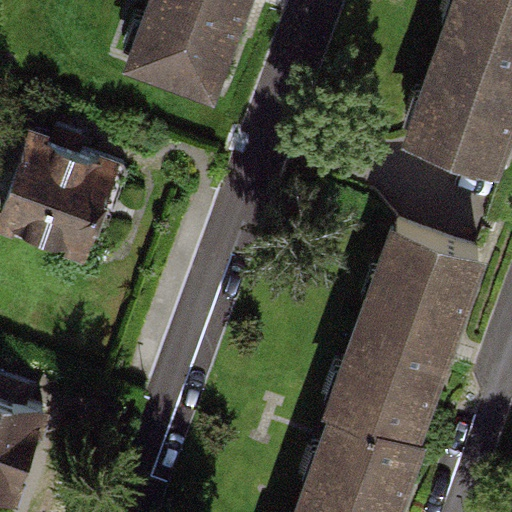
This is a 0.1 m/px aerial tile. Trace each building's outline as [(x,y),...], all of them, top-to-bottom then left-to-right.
[(251,0),(163,0),(138,75),(214,102),(251,0)] [(511,0),(458,0),(413,129),(494,157),(511,105),(511,0)] [(151,185),(25,135),(0,204),(0,222),(121,272),(151,185)] [(470,256),(386,225),(321,407),(401,437),(470,256)] [(0,511),(1,511),(44,415),(0,396),(0,511)] [(372,511),(401,437),(321,407),(281,511),(372,511)]
